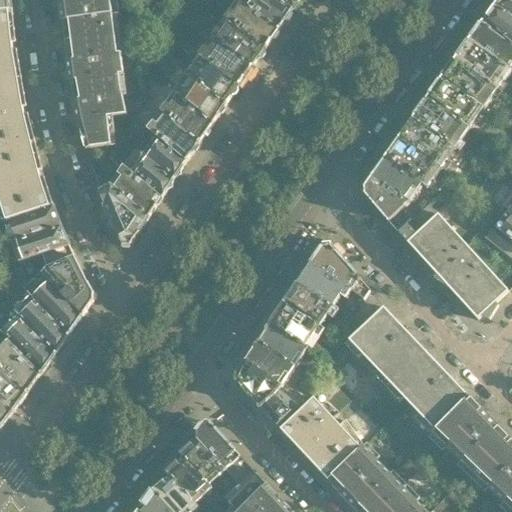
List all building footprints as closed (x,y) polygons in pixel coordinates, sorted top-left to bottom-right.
[(11,0),(0,0),(0,13),(13,12),(11,0)] [(117,0),(60,0),(66,44),(116,37),(113,17),(119,16),(117,0)] [(294,12),(276,0),(241,0),(240,2),(280,31),(287,22),(290,22),(293,17),(292,14),(294,12)] [(302,0),(276,0),(294,12),(302,0)] [(511,0),(500,0),(496,6),(511,18),(511,0)] [(280,31),(240,2),(227,21),(267,50),(274,41),(276,41),(280,36),(279,33),(280,31)] [(511,18),(496,6),(483,24),(511,45),(511,18)] [(13,12),(0,13),(0,53),(17,51),(16,44),(13,12)] [(267,50),(227,21),(214,39),(254,69),(260,60),(263,60),(266,55),(266,53),(267,50)] [(511,45),(483,24),(469,43),(510,73),(511,69),(511,45)] [(116,37),(66,44),(71,83),(75,104),(124,97),(122,85),(126,84),(122,55),(119,56),(116,37)] [(254,69),(214,39),(201,58),(241,88),(247,79),(250,79),(253,74),(252,72),(254,69)] [(469,43),(455,62),(498,93),(511,74),(510,73),(469,43)] [(17,51),(0,53),(0,113),(27,108),(17,51)] [(241,88),(201,58),(188,76),(228,107),(241,88)] [(455,62),(442,81),(484,112),(498,93),(455,62)] [(228,107),(188,76),(175,94),(214,126),(228,107)] [(442,81),(428,100),(471,132),(484,112),(442,81)] [(214,126),(175,94),(162,113),(202,144),(214,126)] [(124,97),(75,104),(80,127),(86,151),(93,150),(103,149),(117,147),(114,118),(123,117),(121,106),(125,106),(124,97)] [(428,100),(413,121),(456,152),(471,132),(428,100)] [(27,108),(0,113),(0,182),(43,171),(29,115),(27,108)] [(202,144),(162,113),(149,132),(158,140),(188,164),(202,144)] [(413,121),(400,140),(443,170),(456,152),(413,121)] [(136,153),(124,170),(162,201),(168,192),(173,189),(174,184),(177,179),(182,177),(182,172),(188,164),(158,140),(144,158),(136,153)] [(400,140),(386,159),(422,186),(429,190),(443,170),(400,140)] [(103,149),(93,150),(105,162),(111,156),(103,149)] [(422,186),(386,159),(381,166),(377,168),(375,170),(374,172),(374,175),(373,177),(409,204),(422,186)] [(162,201),(124,170),(111,188),(149,220),(162,201)] [(43,171),(0,182),(0,201),(7,223),(10,222),(54,208),(43,171)] [(488,203),(508,177),(500,171),(480,197),(488,203)] [(373,177),(365,188),(366,196),(398,234),(409,222),(401,212),(409,204),(373,177)] [(149,220),(111,188),(111,187),(100,194),(108,215),(116,231),(123,247),(124,247),(123,250),(131,250),(131,247),(149,220)] [(429,206),(398,234),(437,276),(478,321),(509,293),(480,261),(476,265),(464,251),(468,248),(429,206)] [(54,208),(10,222),(17,243),(62,228),(54,208)] [(511,216),(508,214),(497,229),(511,241),(511,216)] [(62,228),(17,243),(24,263),(42,257),(70,247),(62,228)] [(485,239),(511,260),(511,246),(492,230),(485,239)] [(371,292),(331,247),(331,245),(323,245),(324,248),(312,265),(353,293),(360,298),(365,300),(371,292)] [(70,247),(42,257),(48,270),(42,275),(45,278),(83,318),(94,302),(94,294),(86,279),(70,247)] [(353,293),(312,265),(306,274),(302,274),(299,279),(300,283),(298,285),(334,310),(342,299),(347,302),(353,293)] [(83,318),(45,278),(29,295),(32,298),(69,337),(83,318)] [(334,310),(298,285),(292,294),(289,294),(286,300),(286,303),(285,305),(321,329),(328,318),(334,322),(339,314),(334,310)] [(371,293),(343,335),(350,342),(384,309),(371,293)] [(69,337),(32,298),(15,314),(18,317),(56,356),(69,337)] [(358,310),(365,300),(360,298),(354,307),(358,310)] [(321,329),(285,305),(279,314),(276,314),(272,320),(273,322),(271,325),(307,350),(315,338),(320,342),(326,332),(321,329)] [(470,399),(384,309),(350,342),(436,433),(470,399)] [(56,356),(18,317),(2,333),(9,341),(42,376),(56,356)] [(309,351),(307,350),(271,325),(258,344),(296,370),(309,351)] [(42,376),(9,341),(2,333),(0,331),(0,366),(28,394),(42,376)] [(296,370),(258,344),(245,363),(283,389),(296,370)] [(237,375),(237,382),(261,409),(278,391),(280,392),(283,389),(245,363),(237,375)] [(28,394),(0,366),(0,399),(14,414),(28,394)] [(278,391),(261,409),(278,427),(300,407),(280,392),(278,391)] [(0,431),(14,414),(0,399),(0,431)] [(314,399),(281,431),(321,474),(328,482),(362,450),(314,399)] [(511,441),(497,427),(470,399),(436,433),(430,440),(438,448),(444,443),(456,456),(451,462),(464,474),(469,468),(477,476),(511,441)] [(255,472),(210,424),(210,423),(208,423),(207,422),(206,422),(205,423),(203,424),(200,429),(200,436),(201,437),(197,442),(225,472),(224,474),(239,489),(255,472)] [(511,511),(511,441),(477,476),(485,484),(479,490),(492,503),(498,497),(504,503),(503,504),(511,511)] [(182,453),(181,455),(181,456),(184,460),(209,488),(224,474),(225,472),(197,442),(193,446),(192,445),(188,447),(185,450),(184,451),(182,453)] [(357,511),(409,511),(417,505),(376,463),(363,449),(362,450),(328,482),(357,511)] [(169,472),(168,474),(167,474),(171,478),(170,479),(196,507),(213,491),(209,488),(184,460),(179,465),(178,464),(176,465),(173,467),(171,469),(170,470),(169,472)] [(242,511),(267,486),(255,472),(239,489),(235,493),(225,503),(231,510),(228,511),(242,511)] [(55,475),(46,487),(54,493),(63,482),(55,475)] [(156,488),(154,492),(152,494),(169,511),(196,511),(199,510),(196,507),(170,479),(166,483),(165,482),(162,484),(159,485),(156,488)] [(290,511),(267,486),(242,511),(290,511)] [(169,511),(152,494),(140,510),(140,511),(169,511)]
